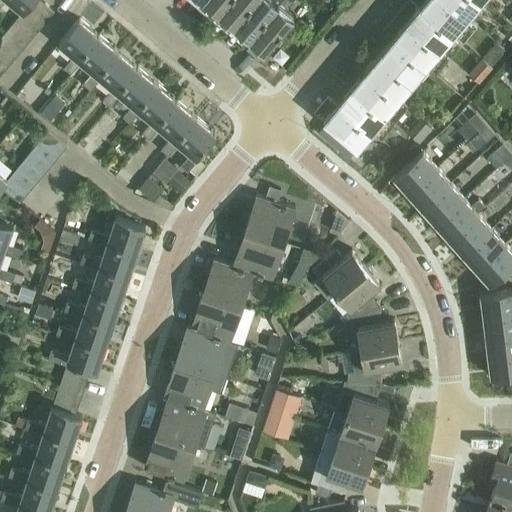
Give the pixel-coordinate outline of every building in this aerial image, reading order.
[(0,0),(0,5),(4,0),(12,0),(23,9),(27,5),(30,0),(0,0)] [(30,0),(27,5),(45,20),(53,10),(41,0),(30,0)] [(205,0),(219,11),(228,0),(205,0)] [(228,0),(219,11),(234,24),(254,0),(228,0)] [(254,0),(234,24),(249,37),(280,0),(254,0)] [(280,0),(249,37),(265,51),(294,17),(279,4),(281,0),(280,0)] [(421,0),(421,1),(419,3),(454,33),(462,39),(475,23),(468,16),(448,0),(421,0)] [(448,0),(468,16),(481,0),(448,0)] [(405,20),(440,49),(454,33),(419,3),(405,20)] [(19,14),(37,29),(45,20),(27,5),(23,9),(19,14)] [(10,24),(29,39),(37,29),(19,14),(10,24)] [(64,66),(69,70),(100,34),(79,18),(60,41),(74,53),(64,66)] [(392,36),(427,65),(440,49),(405,20),(392,36)] [(2,34),(21,49),(29,39),(10,24),(2,34)] [(0,36),(0,47),(13,58),(21,49),(2,34),(0,36)] [(100,34),(69,70),(71,72),(81,60),(93,70),(83,82),(88,86),(119,51),(100,34)] [(378,52),(413,81),(427,65),(392,36),(378,52)] [(497,41),(483,57),(492,64),(506,48),(497,41)] [(0,64),(5,68),(13,58),(0,47),(0,64)] [(119,51),(88,86),(91,88),(101,76),(113,86),(103,98),(108,102),(138,67),(119,51)] [(365,68),(400,98),(413,81),(378,52),(365,68)] [(482,55),(469,71),(479,79),(492,64),(483,57),(482,55)] [(138,67),(108,102),(110,104),(120,92),(133,103),(122,115),(127,119),(158,83),(138,67)] [(365,68),(351,85),(386,114),(394,120),(407,104),(400,98),(365,68)] [(158,83),(127,119),(130,121),(140,109),(152,119),(142,131),(146,135),(177,99),(158,83)] [(337,101),(372,130),(386,114),(351,85),(337,101)] [(161,147),(165,151),(196,115),(177,99),(146,135),(149,137),(159,125),(171,135),(161,147)] [(323,118),(347,137),(343,142),(351,149),(355,144),(358,147),(372,130),(337,101),(323,118)] [(48,103),(40,112),(49,120),(57,110),(48,103)] [(469,117),(479,129),(486,122),(476,111),(469,117)] [(196,115),(165,151),(168,153),(178,141),(191,152),(180,164),(188,170),(189,169),(196,174),(204,165),(197,159),(199,157),(197,155),(216,132),(196,115)] [(472,137),(466,142),(473,150),(479,145),(494,132),(486,122),(479,129),(480,130),(472,137)] [(42,137),(60,152),(67,144),(48,129),(42,137)] [(85,136),(77,145),(87,153),(94,144),(85,136)] [(35,145),(54,160),(60,152),(42,137),(35,145)] [(495,148),(505,159),(511,153),(511,151),(503,141),(495,148)] [(28,153),(47,168),(54,160),(35,145),(28,153)] [(0,187),(2,185),(8,178),(0,170),(0,156),(4,152),(0,148),(0,187)] [(160,149),(143,169),(150,175),(167,155),(160,149)] [(394,175),(408,191),(437,165),(423,150),(394,175)] [(22,161),(40,176),(47,168),(28,153),(22,161)] [(15,169),(34,184),(40,176),(22,161),(15,169)] [(437,165),(408,191),(422,206),(451,181),(437,165)] [(9,177),(27,192),(34,184),(15,169),(9,177)] [(178,169),(168,180),(181,191),(191,181),(178,169)] [(148,175),(139,187),(154,199),(163,188),(148,175)] [(2,185),(20,200),(27,192),(9,177),(8,178),(2,185)] [(451,181),(422,206),(435,221),(464,196),(451,181)] [(270,186),(266,197),(278,201),(282,190),(270,186)] [(256,194),(244,230),(284,243),(295,207),(278,201),(266,197),(256,194)] [(464,196),(435,221),(449,237),(477,211),(464,196)] [(477,211),(449,237),(462,252),(491,226),(477,211)] [(88,237),(106,244),(108,240),(137,250),(146,225),(116,215),(110,234),(91,228),(88,237)] [(0,219),(0,246),(21,254),(23,249),(7,243),(13,224),(0,219)] [(491,226),(462,252),(476,267),(504,242),(491,226)] [(244,230),(233,263),(253,270),(252,271),(272,278),(284,243),(244,230)] [(80,261),(98,268),(100,264),(129,274),(137,250),(108,240),(106,244),(101,258),(83,252),(80,261)] [(511,250),(504,242),(476,267),(490,283),(511,263),(511,250)] [(0,246),(0,273),(13,278),(22,280),(24,275),(15,272),(15,273),(0,267),(0,263),(4,252),(20,258),(21,254),(0,246)] [(313,268),(319,275),(313,280),(328,297),(338,289),(365,264),(352,249),(344,256),(336,247),(313,268)] [(302,249),(297,262),(308,266),(320,255),(302,249)] [(214,257),(202,293),(241,306),(252,271),(253,270),(233,263),(214,257)] [(72,285),(90,291),(92,287),(121,298),(129,274),(100,264),(98,268),(94,282),(75,276),(72,285)] [(345,311),(349,318),(380,304),(369,291),(380,281),(365,264),(338,289),(352,305),(345,311)] [(0,273),(0,299),(5,301),(7,296),(0,293),(0,277),(12,281),(13,279),(21,282),(22,280),(13,278),(0,273)] [(68,273),(64,283),(72,285),(75,276),(68,273)] [(27,286),(22,299),(31,302),(36,289),(27,286)] [(64,309),(82,315),(84,311),(113,322),(121,298),(92,287),(90,291),(86,305),(68,299),(64,309)] [(511,287),(481,291),(484,312),(511,308),(511,287)] [(202,293),(191,326),(226,338),(226,339),(229,340),(241,306),(202,293)] [(359,325),(362,347),(398,340),(394,318),(382,320),(380,304),(349,318),(353,326),(359,325)] [(511,308),(484,312),(486,332),(511,329),(511,308)] [(56,333),(74,339),(76,335),(105,346),(113,322),(84,311),(82,315),(77,330),(60,324),(56,333)] [(187,325),(176,360),(214,373),(228,378),(239,344),(229,340),(226,339),(226,338),(191,326),(191,327),(187,325)] [(511,329),(486,332),(489,353),(511,349),(511,329)] [(48,357),(67,363),(68,359),(91,367),(97,369),(105,346),(76,335),(74,339),(69,353),(51,347),(48,357)] [(271,335),(266,349),(276,352),(281,338),(271,335)] [(345,379),(344,380),(382,383),(378,365),(402,361),(398,340),(362,347),(351,348),(354,371),(348,372),(348,379),(345,379)] [(491,373),(510,371),(511,370),(511,349),(489,353),(491,373)] [(67,363),(64,371),(87,379),(91,367),(68,359),(67,363)] [(176,360),(164,395),(167,396),(203,408),(203,407),(210,387),(223,391),(228,378),(214,373),(176,360)] [(64,371),(60,382),(83,390),(87,379),(64,371)] [(344,380),(335,408),(382,424),(389,403),(376,398),(382,383),(344,380)] [(60,382),(56,394),(79,401),(83,390),(60,382)] [(276,386),(269,409),(288,415),(295,392),(276,386)] [(56,394),(53,405),(75,413),(79,401),(56,394)] [(167,396),(156,431),(195,444),(203,447),(215,411),(207,409),(203,407),(203,408),(167,396)] [(24,427),(43,433),(44,429),(74,439),(81,415),(75,413),(53,405),(46,424),(28,417),(24,427)] [(244,406),(239,419),(253,424),(257,411),(244,406)] [(335,408),(328,429),(375,444),(382,424),(335,408)] [(277,435),(282,420),(267,415),(262,430),(277,435)] [(239,427),(236,436),(248,440),(251,431),(239,427)] [(16,451),(35,457),(36,453),(65,463),(74,439),(44,429),(43,433),(38,448),(19,442),(16,451)] [(328,429),(321,449),(368,465),(375,444),(328,429)] [(183,479),(195,444),(156,431),(144,466),(183,479)] [(311,480),(317,482),(315,491),(326,495),(329,493),(331,487),(346,492),(350,481),(361,485),(368,465),(321,449),(311,480)] [(496,460),(489,482),(495,483),(490,497),(511,504),(511,452),(500,449),(496,460)] [(8,475),(26,481),(28,477),(57,487),(65,463),(36,453),(35,457),(30,472),(12,465),(8,475)] [(273,454),(270,465),(280,468),(283,462),(280,456),(273,454)] [(249,467),(245,480),(264,486),(268,473),(249,467)] [(0,499),(18,505),(20,501),(49,511),(57,487),(28,477),(26,481),(22,496),(3,489),(0,499)] [(206,478),(202,490),(212,493),(216,481),(206,478)] [(136,480),(124,511),(167,511),(172,497),(197,506),(202,492),(166,480),(163,490),(136,480)] [(479,511),(511,511),(511,504),(490,497),(486,511),(480,509),(479,511)] [(311,507),(311,511),(358,511),(358,508),(346,511),(344,500),(311,507)] [(49,511),(20,501),(18,505),(16,511),(49,511)]
